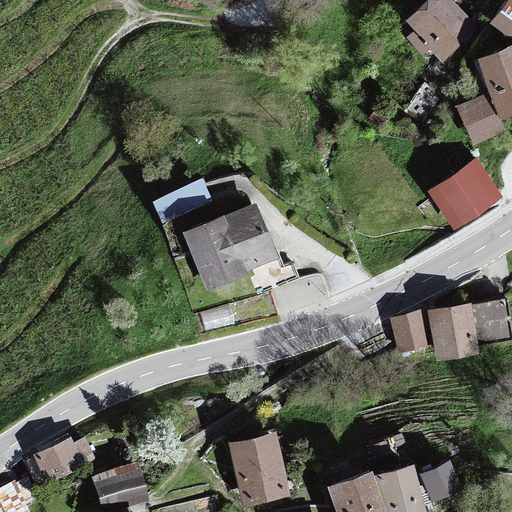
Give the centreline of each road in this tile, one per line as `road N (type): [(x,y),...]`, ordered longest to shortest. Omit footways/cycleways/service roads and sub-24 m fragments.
road 1 (tertiary): [(511,229),(412,288),(322,328),(114,386),(0,455)]
road 2 (track): [(124,0),(148,16),(248,16)]
